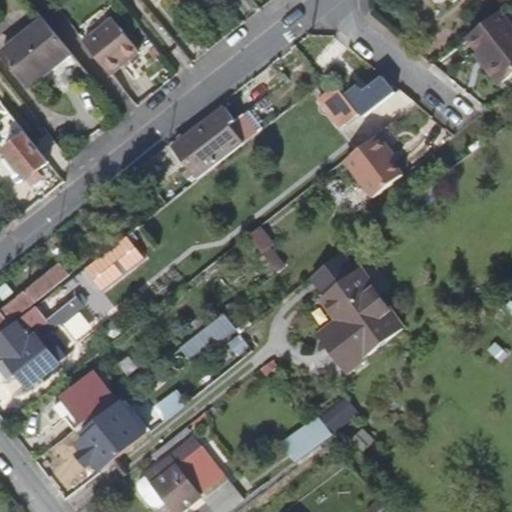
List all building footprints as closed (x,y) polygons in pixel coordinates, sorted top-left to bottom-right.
[(511,76),(511,22),(502,9),(469,35),(482,52),(486,50),(509,79),(511,76)] [(72,52),(44,17),(1,52),(29,87),(72,52)] [(119,87),(147,64),(121,30),(92,54),(119,87)] [(416,37),(406,30),(400,37),(410,45),(416,37)] [(509,79),(486,50),(482,52),(479,55),(501,85),(509,79)] [(365,118),(396,93),(385,80),(354,104),(365,118)] [(358,117),(339,92),(327,101),(347,126),(358,117)] [(49,162),(0,99),(0,119),(12,134),(13,136),(15,135),(20,139),(6,151),(28,179),(49,162)] [(245,143),(231,125),(236,122),(225,108),(174,148),(188,166),(199,180),(245,143)] [(245,143),(263,129),(249,112),(236,122),(231,125),(245,143)] [(401,177),(391,164),(386,158),(390,154),(376,137),(343,163),(372,200),(401,177)] [(395,161),(390,154),(386,158),(391,164),(395,161)] [(262,228),(247,240),(275,276),(287,267),(271,247),(275,244),(262,228)] [(127,236),(85,270),(102,292),(144,257),(127,236)] [(0,327),(69,273),(59,262),(0,307),(0,327)] [(401,333),(355,274),(316,304),(334,326),(340,335),(322,349),(343,377),(401,333)] [(43,344),(39,340),(33,332),(47,320),(37,307),(0,335),(0,352),(28,389),(59,365),(58,363),(66,357),(62,352),(65,349),(57,339),(53,342),(51,338),(43,344)] [(212,348),(236,328),(225,315),(201,334),(212,348)] [(39,340),(60,324),(54,316),(47,320),(33,332),(39,340)] [(322,349),(340,335),(334,326),(315,341),(322,349)] [(173,337),(182,348),(191,342),(182,330),(173,337)] [(212,348),(201,334),(191,342),(182,348),(181,349),(192,363),(212,348)] [(274,360),(261,370),(266,376),(279,366),(274,360)] [(75,432),(115,401),(95,375),(55,406),(75,432)] [(149,435),(123,404),(90,430),(115,462),(149,435)] [(351,407),(325,427),(331,434),(356,413),(351,407)] [(204,415),(193,424),(198,430),(209,421),(204,415)] [(296,460),(331,434),(325,427),(317,416),(282,442),(296,460)] [(191,433),(188,428),(152,455),(156,460),(191,433)] [(187,460),(202,449),(197,442),(182,453),(187,460)] [(200,496),(225,477),(202,448),(202,449),(187,460),(182,453),(181,453),(172,460),(171,459),(140,482),(138,485),(137,489),(138,494),(149,509),(158,511),(169,503),(175,511),(182,511),(201,497),(200,496)] [(238,495),(225,477),(200,496),(201,497),(212,511),(228,511),(250,495),(246,489),(238,495)]
